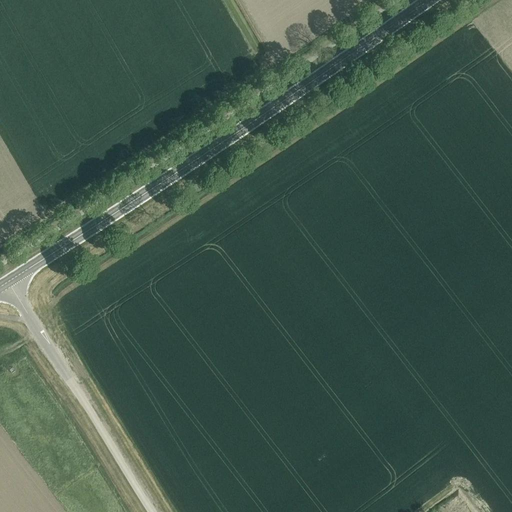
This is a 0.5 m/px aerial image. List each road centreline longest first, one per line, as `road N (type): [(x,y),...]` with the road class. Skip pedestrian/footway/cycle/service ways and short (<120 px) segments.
road 1 (secondary): [(9,280),(423,0)]
road 2 (unclassified): [(151,511),(9,280)]
